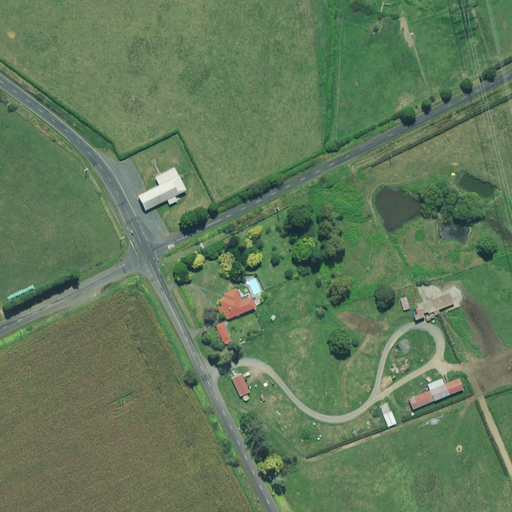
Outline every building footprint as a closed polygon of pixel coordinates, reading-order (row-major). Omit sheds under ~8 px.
[(133,190),(142,205),(180,185),(168,161),(147,173),(151,181),(133,190)] [(241,298),(238,289),(224,294),(226,298),(219,301),(221,306),(217,308),(219,313),(223,312),(226,320),(253,309),(248,295),(241,298)] [(424,317),(423,314),(427,312),(428,314),(433,312),(434,316),(439,314),(437,310),(454,304),(449,293),(410,308),(415,321),(424,317)] [(410,309),(405,297),(399,299),(404,311),(410,309)] [(231,342),(222,323),(215,327),(223,345),(231,342)] [(247,393),(249,392),(241,375),(232,380),(240,397),(241,396),(247,393)] [(463,390),(458,379),(444,385),(442,379),(427,385),(430,391),(408,399),(413,410),(463,390)] [(247,393),(241,396),(244,403),(250,400),(247,393)] [(397,426),(392,415),(384,418),(389,429),(397,426)]
